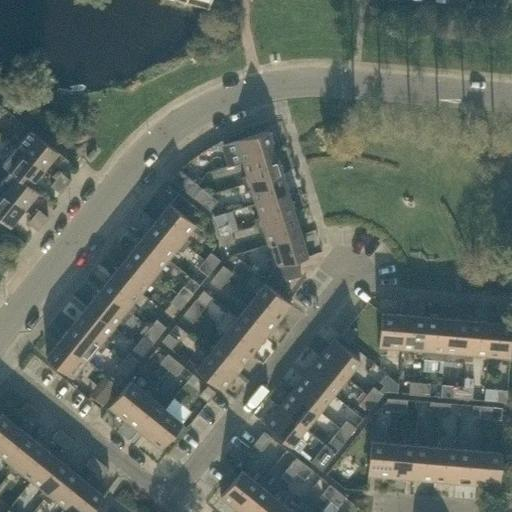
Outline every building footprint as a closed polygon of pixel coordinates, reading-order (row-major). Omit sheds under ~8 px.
[(172,0),(207,9),(209,0),(172,0)] [(196,65),(199,61),(186,50),(182,54),(196,65)] [(43,169),(58,151),(30,129),(16,147),(43,169)] [(243,161),(275,151),(268,130),(236,140),(230,142),(232,149),(238,147),(243,161)] [(30,186),(30,185),(43,169),(16,147),(2,164),(10,170),(30,186)] [(243,184),(281,172),(275,151),(243,161),(247,175),(241,177),(243,184)] [(30,185),(30,186),(10,170),(0,182),(0,189),(24,208),(38,191),(30,185)] [(65,186),(71,180),(61,172),(56,178),(65,186)] [(255,203),(288,193),(281,172),(243,184),(245,190),(251,188),(255,203)] [(60,193),(65,186),(56,178),(50,185),(60,193)] [(190,194),(197,184),(189,178),(182,187),(190,194)] [(202,203),(209,194),(201,188),(194,197),(202,203)] [(24,208),(0,189),(0,218),(10,226),(24,208)] [(256,225),(294,213),(288,193),(255,203),(260,217),(254,218),(256,225)] [(209,194),(202,203),(209,210),(217,200),(209,194)] [(186,237),(196,224),(169,203),(155,221),(186,246),(191,240),(186,237)] [(43,223),(48,217),(38,209),(33,216),(43,223)] [(268,244),(301,234),(294,213),(256,225),(258,232),(264,230),(268,244)] [(37,230),(43,223),(33,216),(27,222),(37,230)] [(182,251),(186,246),(155,221),(141,238),(168,259),(177,247),(182,251)] [(220,236),(231,232),(228,223),(217,227),(220,236)] [(223,246),(228,244),(234,242),(231,232),(220,236),(223,246)] [(296,259),(307,256),(301,234),(268,244),(272,258),(266,260),(273,283),(301,274),(296,259)] [(159,270),(168,259),(141,238),(128,254),(159,279),(163,274),(159,270)] [(213,267),(220,259),(210,252),(204,260),(213,267)] [(155,285),(159,279),(128,254),(114,271),(141,292),(150,281),(155,285)] [(207,275),(213,267),(204,260),(198,267),(207,275)] [(217,272),(226,280),(232,273),(223,265),(217,272)] [(132,304),(141,292),(114,271),(101,288),(132,313),(136,308),(132,304)] [(220,288),(226,280),(217,272),(210,281),(220,288)] [(291,304),(270,287),(265,282),(251,300),(277,321),(291,304)] [(186,301),(193,293),(183,285),(177,293),(186,301)] [(128,318),(132,313),(101,288),(87,305),(114,326),(123,315),(128,318)] [(180,309),(186,301),(177,293),(171,301),(180,309)] [(190,306),(199,314),(205,306),(196,299),(190,306)] [(264,338),(277,321),(251,300),(237,317),(264,338)] [(105,337),(114,326),(87,305),(74,322),(105,347),(109,341),(105,337)] [(192,322),(199,314),(190,306),(183,314),(192,322)] [(401,348),(404,314),(381,312),(378,346),(379,346),(379,352),(386,353),(386,347),(401,348)] [(422,356),(425,316),(404,314),(401,348),(416,349),(415,355),(422,356)] [(444,352),(447,318),(425,316),(422,356),(429,357),(429,350),(444,352)] [(250,355),(264,338),(237,317),(224,334),(250,355)] [(465,360),(468,320),(447,318),(444,352),(459,353),(458,359),(465,360)] [(159,335),(165,327),(156,319),(150,327),(159,335)] [(487,355),(490,322),(468,320),(465,360),(472,360),(472,354),(487,355)] [(101,352),(105,347),(74,322),(60,339),(87,360),(96,348),(101,352)] [(510,357),(511,328),(511,323),(490,322),(487,355),(502,356),(501,363),(508,363),(509,357),(510,357)] [(348,342),(356,333),(348,326),(340,336),(348,342)] [(153,342),(159,335),(150,327),(143,335),(153,342)] [(162,341),(171,348),(178,340),(168,333),(162,341)] [(236,372),(250,355),(224,334),(210,350),(236,372)] [(360,359),(345,347),(334,338),(319,356),(346,377),(360,359)] [(77,371),(87,360),(60,339),(46,356),(72,377),(73,377),(78,381),(82,375),(77,371)] [(222,389),(236,372),(210,350),(196,368),(222,389)] [(132,368),(138,360),(129,353),(122,361),(132,368)] [(168,369),(175,360),(167,353),(160,362),(168,369)] [(332,394),(346,377),(319,356),(306,372),(332,394)] [(175,360),(168,369),(175,375),(183,366),(175,360)] [(126,376),(132,368),(122,361),(116,368),(126,376)] [(318,410),(332,394),(306,372),(292,389),(318,410)] [(106,376),(98,386),(109,395),(117,385),(106,376)] [(126,420),(148,394),(130,380),(109,406),(126,420)] [(419,394),(420,382),(410,381),(409,393),(419,394)] [(419,394),(429,395),(430,383),(420,382),(419,394)] [(207,401),(215,392),(207,385),(200,395),(207,401)] [(452,397),(462,398),(463,386),(453,385),(452,397)] [(376,401),(382,393),(373,386),(366,394),(376,401)] [(462,398),(472,398),(473,386),(463,386),(462,398)] [(506,401),(507,389),(497,388),(496,400),(506,401)] [(305,427),(318,410),(292,389),(279,406),(305,427)] [(143,434),(164,408),(148,394),(126,420),(143,434)] [(370,409),(376,401),(366,394),(360,401),(370,409)] [(396,410),(397,398),(387,397),(386,409),(396,410)] [(397,398),(396,410),(406,411),(407,399),(397,398)] [(26,417),(34,408),(26,401),(18,410),(26,417)] [(439,414),(440,402),(430,401),(429,413),(439,414)] [(440,402),(439,414),(449,415),(450,403),(440,402)] [(482,417),(483,405),(473,405),(472,417),(482,417)] [(483,405),(482,417),(492,418),(493,406),(483,405)] [(291,445),(305,427),(279,406),(264,424),(291,445)] [(33,423),(41,414),(34,408),(26,417),(33,423)] [(161,448),(182,422),(164,408),(143,434),(161,448)] [(0,449),(18,426),(1,412),(0,413),(0,449)] [(349,435),(355,427),(346,420),(339,427),(349,435)] [(10,471),(35,440),(18,426),(0,449),(0,455),(8,462),(5,467),(10,471)] [(343,443),(349,435),(339,427),(333,435),(343,443)] [(59,444),(67,435),(59,428),(52,438),(59,444)] [(263,448),(272,437),(264,431),(255,442),(263,448)] [(67,450),(75,441),(67,435),(59,444),(67,450)] [(332,437),(318,453),(330,463),(343,446),(332,437)] [(31,480),(52,454),(35,440),(10,471),(15,476),(19,471),(31,480)] [(390,476),(393,443),(370,441),(368,474),(390,476)] [(412,478),(414,444),(393,443),(390,476),(412,478)] [(433,480),(436,446),(414,444),(412,478),(433,480)] [(455,482),(457,448),(436,446),(433,480),(455,482)] [(476,484),(479,450),(457,448),(455,482),(476,484)] [(499,485),(502,452),(479,450),(476,484),(499,485)] [(44,498),(69,467),(52,454),(31,480),(42,489),(38,494),(44,498)] [(321,469),(328,461),(318,454),(312,462),(321,469)] [(93,471),(101,462),(93,456),(85,465),(93,471)] [(296,472),(304,463),(296,457),(288,466),(296,472)] [(101,478),(108,468),(101,462),(93,471),(101,478)] [(304,463),(296,472),(304,479),(312,469),(304,463)] [(64,507),(85,481),(69,467),(44,498),(49,503),(53,498),(64,507)] [(238,510),(259,484),(242,470),(220,496),(238,510)] [(89,511),(99,499),(103,495),(85,481),(64,507),(70,511),(89,511)] [(239,511),(264,511),(276,497),(259,484),(238,510),(239,511)] [(330,499),(337,490),(329,484),(322,493),(330,499)] [(337,490),(330,499),(338,506),(345,496),(337,490)] [(291,511),(293,511),(276,497),(264,511),(291,511)]
